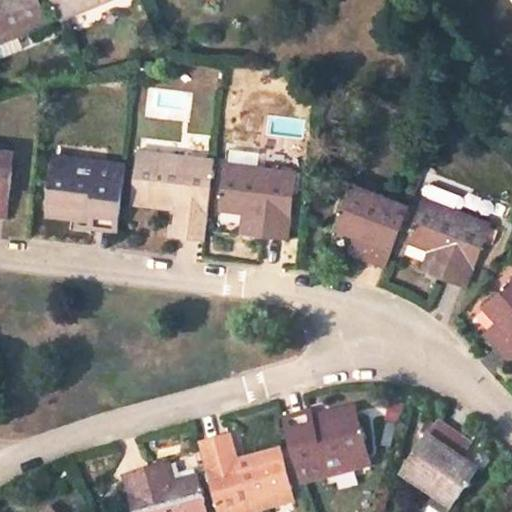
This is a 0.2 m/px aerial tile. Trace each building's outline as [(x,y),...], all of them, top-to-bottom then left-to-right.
[(0,0),(0,43),(48,22),(39,0),(0,0)] [(52,0),(61,21),(109,0),(52,0)] [(0,218),(6,219),(14,153),(0,151),(0,218)] [(213,163),(140,154),(134,195),(178,200),(177,212),(174,236),(205,240),(213,163)] [(105,164),(54,158),(53,171),(103,178),(105,164)] [(117,230),(124,166),(105,164),(103,178),(53,171),(48,207),(92,213),(90,223),(90,228),(117,230)] [(295,174),(228,167),(222,214),(244,217),(255,218),(253,236),(287,240),(295,174)] [(349,196),(370,204),(374,193),(353,185),(349,196)] [(386,269),(410,208),(374,193),(370,204),(349,196),(337,230),(356,237),(367,241),(361,259),(386,269)] [(178,200),(134,195),(133,207),(177,212),(178,200)] [(489,225),(424,200),(407,242),(429,250),(440,255),(433,273),(466,286),(489,225)] [(92,213),(48,207),(47,217),(90,223),(92,213)] [(253,236),(255,218),(244,217),(242,234),(253,236)] [(356,237),(349,254),(361,259),(367,241),(356,237)] [(433,273),(440,255),(429,250),(422,269),(433,273)] [(499,322),(507,332),(493,344),(511,364),(511,283),(511,282),(484,307),(499,322)] [(499,322),(486,336),(493,344),(507,332),(499,322)] [(314,431),(357,419),(354,411),(312,423),(314,431)] [(315,469),(366,455),(357,419),(314,431),(312,423),(309,415),(285,423),(303,488),(318,483),(315,469)] [(439,424),(402,480),(433,501),(439,492),(457,504),(477,473),(460,460),(449,454),(460,438),(439,424)] [(283,462),(239,474),(237,464),(230,438),(201,447),(218,511),(263,511),(294,503),(283,462)] [(460,438),(449,454),(460,460),(470,445),(460,438)] [(280,452),(237,464),(239,474),(283,462),(280,452)] [(366,455),(315,469),(318,483),(369,468),(366,455)] [(158,470),(164,489),(175,486),(169,467),(159,470),(158,470)] [(124,480),(133,511),(204,511),(196,480),(175,486),(164,489),(158,470),(124,480)] [(450,511),(457,504),(439,492),(433,501),(450,511)]
